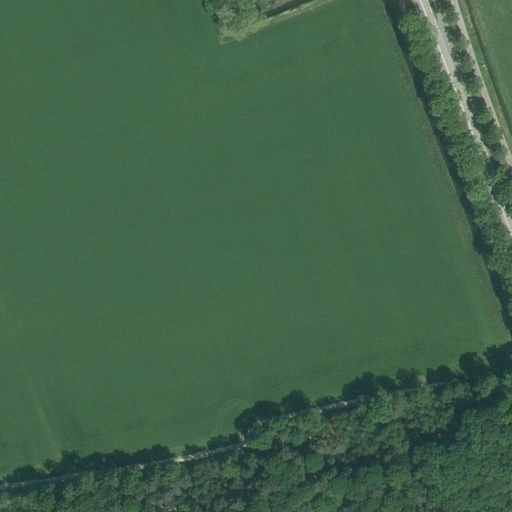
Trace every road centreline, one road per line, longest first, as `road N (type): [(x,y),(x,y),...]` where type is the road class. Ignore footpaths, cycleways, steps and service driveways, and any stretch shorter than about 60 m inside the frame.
road 1 (primary): [(511,234),(446,68)]
road 2 (unclassified): [(511,161),(454,0)]
road 3 (track): [(209,0),(225,37),(334,0)]
